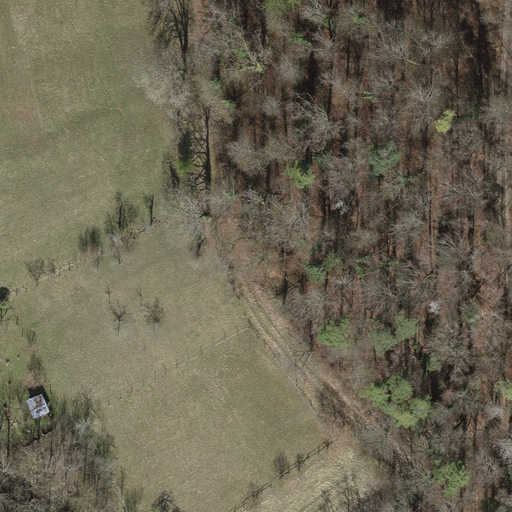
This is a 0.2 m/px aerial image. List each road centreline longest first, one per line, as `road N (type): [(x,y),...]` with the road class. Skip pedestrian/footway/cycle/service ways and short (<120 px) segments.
road 1 (track): [(458,511),(334,399),(258,313),(216,179),(189,0)]
road 2 (track): [(511,250),(505,99),(511,49)]
